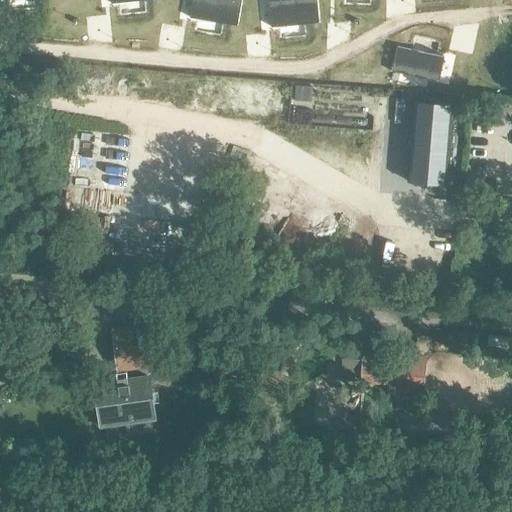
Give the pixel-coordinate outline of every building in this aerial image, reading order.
[(242,1),(238,0),(192,0),(190,18),(238,26),(242,1)] [(316,0),(286,0),(269,2),(271,27),(320,23),(316,0)] [(511,27),(463,23),(462,39),(511,44),(511,27)] [(445,57),(397,46),(392,71),(439,83),(445,57)] [(458,66),(457,82),(509,86),(510,70),(458,66)] [(296,85),(295,100),(312,102),(313,86),(296,85)] [(416,105),(409,185),(449,189),(456,109),(416,105)] [(499,238),(487,237),(486,248),(498,249),(499,238)] [(72,332),(86,335),(90,319),(76,315),(72,332)] [(204,315),(166,321),(169,342),(197,338),(206,337),(208,337),(204,315)] [(160,366),(154,323),(112,330),(118,373),(160,366)] [(253,352),(205,348),(203,373),(251,377),(253,352)] [(361,382),(361,383),(389,385),(389,395),(424,397),(426,356),(389,354),(389,350),(370,349),(369,353),(362,353),(362,359),(361,382)] [(157,422),(151,374),(95,380),(101,429),(157,422)]
